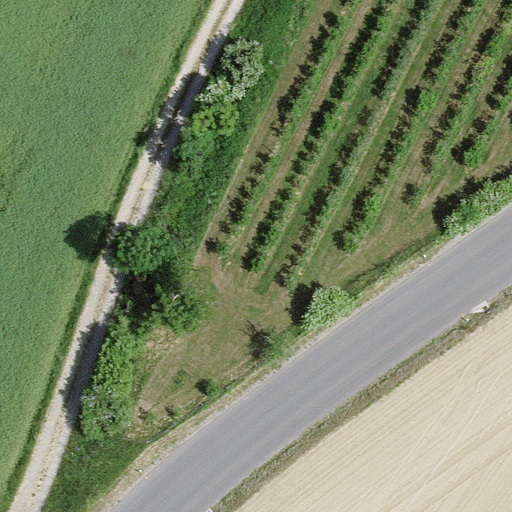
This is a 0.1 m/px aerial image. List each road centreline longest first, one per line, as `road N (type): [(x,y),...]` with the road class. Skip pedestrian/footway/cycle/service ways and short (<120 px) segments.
road 1 (track): [(23,511),(135,204),(232,0)]
road 2 (tertiary): [(155,511),(276,413),(511,247)]
